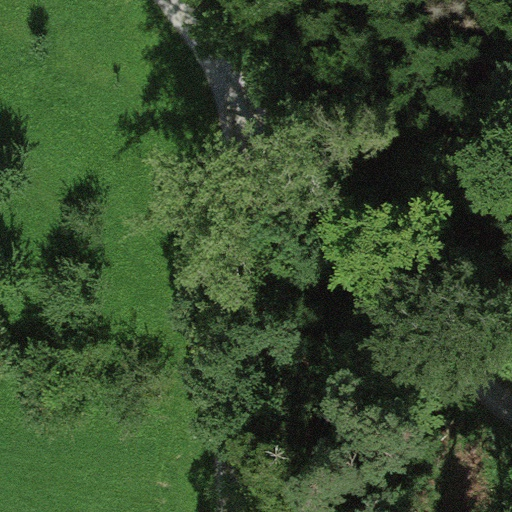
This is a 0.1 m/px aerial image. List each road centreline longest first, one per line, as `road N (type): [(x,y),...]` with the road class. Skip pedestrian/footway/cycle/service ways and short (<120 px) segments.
road 1 (track): [(66,0),(110,251),(222,511)]
road 2 (track): [(511,401),(460,365),(175,0)]
